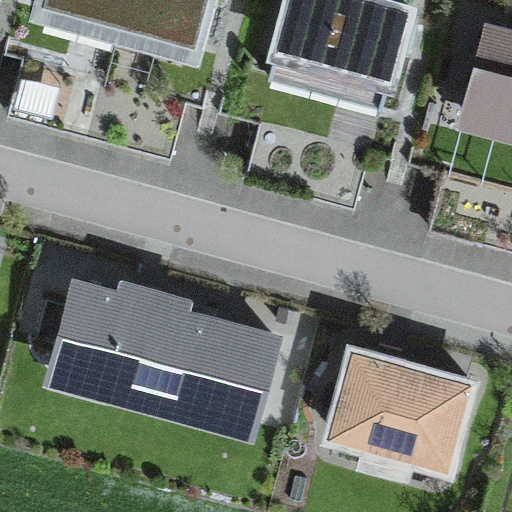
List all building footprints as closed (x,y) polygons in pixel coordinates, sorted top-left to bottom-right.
[(46,0),(118,20),(123,0),(46,0)] [(204,0),(123,0),(118,20),(194,40),(204,0)] [(386,87),(408,4),(392,0),(287,0),(273,56),(386,87)] [(497,121),(511,125),(511,32),(486,25),(464,104),(499,113),(497,121)] [(61,126),(76,69),(22,55),(6,111),(61,126)] [(116,141),(131,84),(76,69),(61,126),(116,141)] [(171,155),(186,99),(131,84),(116,141),(171,155)] [(259,119),(244,175),(299,190),(314,134),(259,119)] [(299,190),(354,205),(369,149),(314,134),(299,190)] [(442,169),(428,225),(483,240),(498,184),(442,169)] [(483,240),(511,247),(511,187),(498,184),(483,240)] [(121,293),(75,281),(57,348),(98,359),(102,364),(97,379),(250,420),(273,335),(179,313),(182,299),(124,284),(121,293)] [(353,346),(331,429),(446,460),(468,377),(353,346)]
